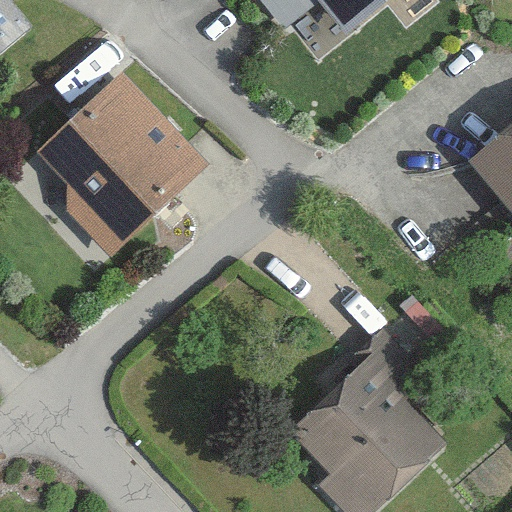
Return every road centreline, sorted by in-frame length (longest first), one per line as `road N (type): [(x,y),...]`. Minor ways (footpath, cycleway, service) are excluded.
road 1 (residential): [(99,0),(296,172),(35,402)]
road 2 (residential): [(35,402),(144,511)]
